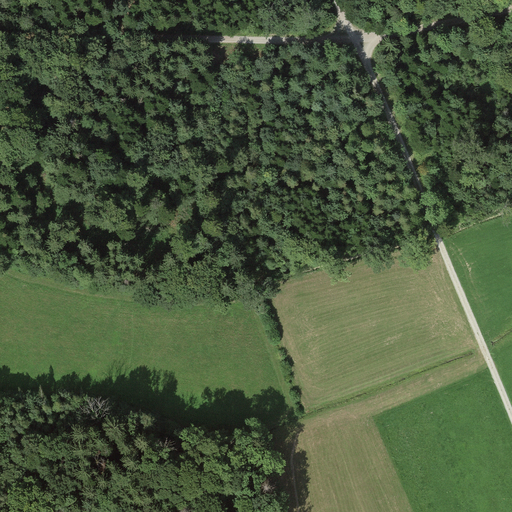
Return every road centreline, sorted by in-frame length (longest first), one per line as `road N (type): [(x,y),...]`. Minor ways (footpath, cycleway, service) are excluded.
road 1 (track): [(0,37),(356,41),(511,24)]
road 2 (track): [(337,0),(511,413)]
